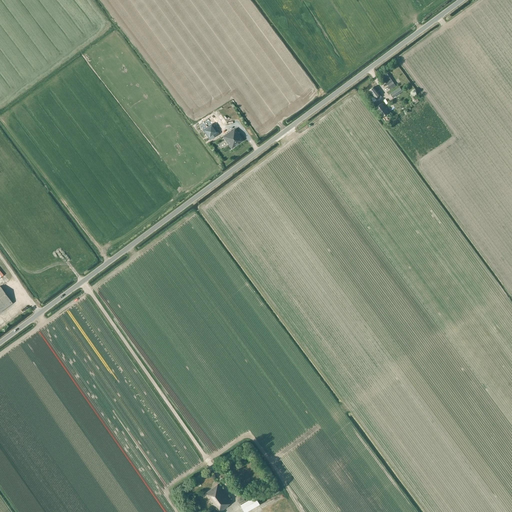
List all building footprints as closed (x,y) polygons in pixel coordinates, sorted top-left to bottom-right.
[(390,68),(380,75),(390,90),(396,86),(387,74),(392,70),(390,68)] [(369,90),(374,97),(372,99),(374,102),(377,100),(382,97),(374,87),(369,90)] [(399,87),(390,93),(393,98),(403,91),(399,87)] [(415,104),(419,101),(413,92),(409,95),(415,104)] [(381,103),(375,108),(382,117),(389,112),(381,103)] [(212,124),(203,130),(210,140),(219,134),(212,124)] [(231,131),(223,137),(232,149),(243,141),(235,129),(232,131),(231,131)] [(0,312),(12,303),(0,286),(0,312)] [(220,511),(228,507),(228,506),(231,503),(218,485),(205,494),(218,511),(220,511)] [(248,494),(238,499),(240,503),(250,498),(248,494)] [(244,511),(245,511),(260,505),(256,497),(241,504),(244,511)]
